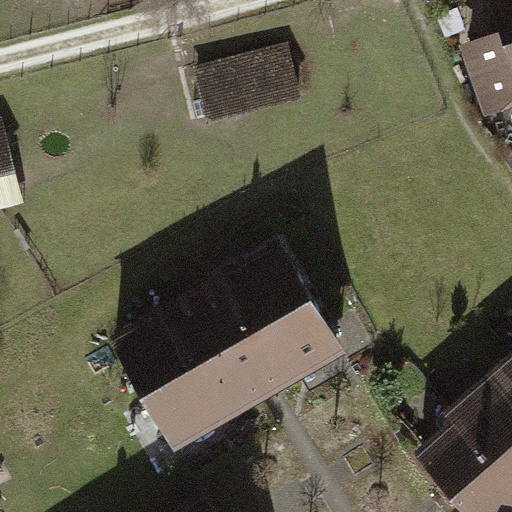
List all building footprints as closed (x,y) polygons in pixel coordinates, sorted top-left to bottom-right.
[(511,0),(496,0),(503,20),(459,34),(484,108),(511,98),(511,0)] [(287,44),(189,68),(201,117),(299,93),(287,44)] [(284,230),(115,324),(178,436),(347,342),(284,230)] [(511,344),(440,407),(446,413),(417,439),(480,511),(499,511),(511,501),(511,344)] [(221,511),(207,488),(167,511),(221,511)]
